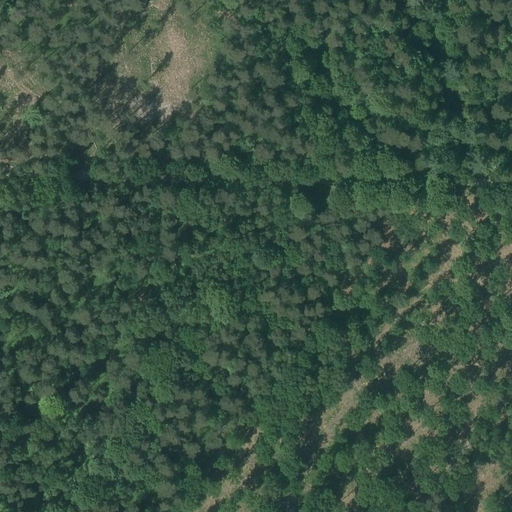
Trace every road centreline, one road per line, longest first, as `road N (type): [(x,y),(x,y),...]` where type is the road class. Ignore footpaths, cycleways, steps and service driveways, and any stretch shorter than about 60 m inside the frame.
road 1 (track): [(247,0),(362,182),(0,182)]
road 2 (track): [(478,182),(419,0)]
road 3 (track): [(417,511),(511,391)]
road 4 (track): [(362,182),(500,183)]
